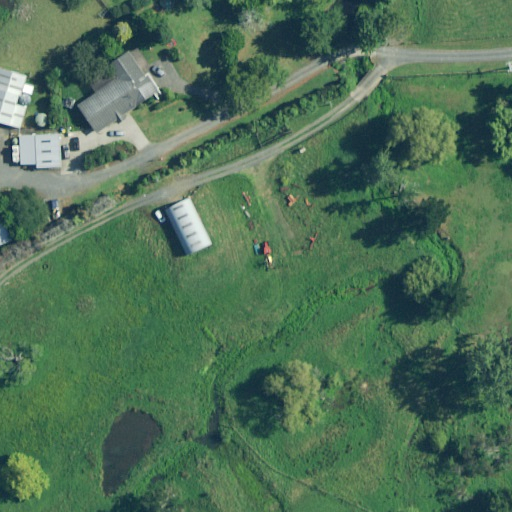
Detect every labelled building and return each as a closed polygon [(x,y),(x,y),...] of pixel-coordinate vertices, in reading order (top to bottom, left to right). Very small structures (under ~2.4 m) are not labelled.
[(110,66),(111,69),(108,86),(80,105),(101,135),(166,88),(136,47),(110,66)] [(3,66),(0,77),(0,121),(15,125),(22,128),(29,107),(21,105),(30,74),(3,66)] [(8,125),(1,125),(0,138),(0,140),(7,141),(8,125)] [(38,165),(38,170),(63,168),(61,134),(21,137),(23,166),(38,165)] [(191,198),(165,211),(188,256),(214,243),(191,198)] [(11,220),(0,219),(0,244),(11,244),(11,220)] [(281,251),(271,251),(271,263),(281,263),(281,251)]
